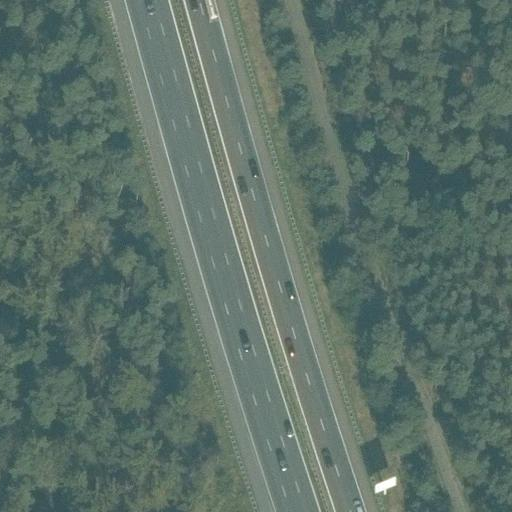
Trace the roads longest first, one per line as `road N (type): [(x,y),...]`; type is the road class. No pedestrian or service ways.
road 1 (motorway): [(350,511),(198,0)]
road 2 (motorway): [(146,0),(297,511)]
